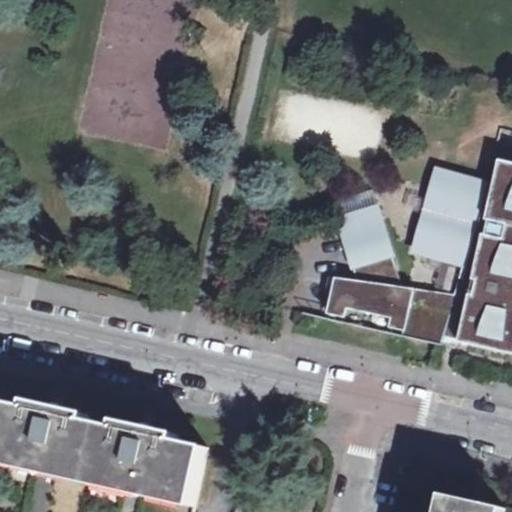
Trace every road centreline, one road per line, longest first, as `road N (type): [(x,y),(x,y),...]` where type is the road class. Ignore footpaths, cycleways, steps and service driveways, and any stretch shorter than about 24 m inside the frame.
road 1 (residential): [(371,399),(0,319)]
road 2 (residential): [(511,431),(371,399)]
